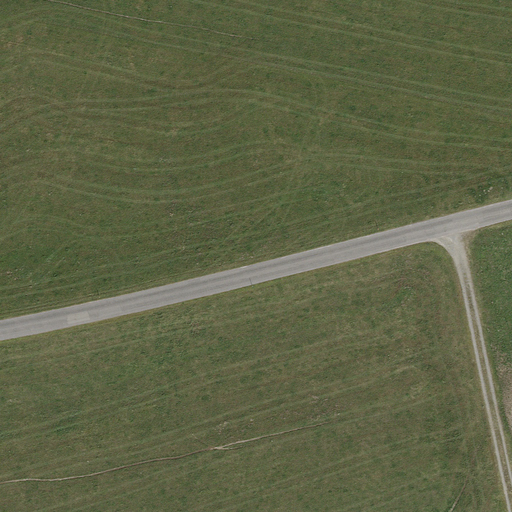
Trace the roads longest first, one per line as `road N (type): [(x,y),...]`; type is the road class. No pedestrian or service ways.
road 1 (unclassified): [(0,334),(511,219)]
road 2 (track): [(453,234),(511,492)]
